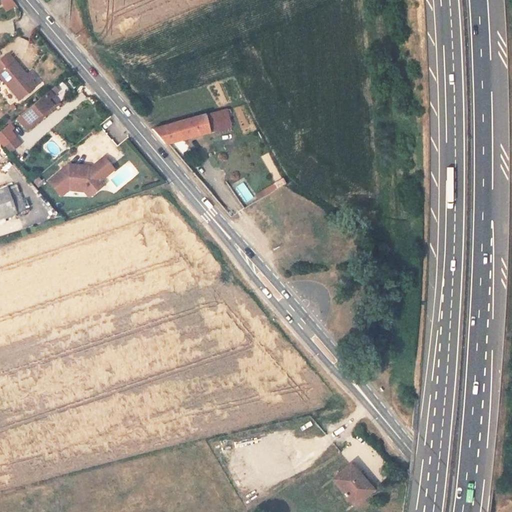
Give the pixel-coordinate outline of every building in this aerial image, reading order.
[(0,0),(0,13),(16,4),(12,0),(0,0)] [(0,73),(18,96),(33,84),(25,73),(8,51),(0,57),(0,73)] [(29,69),(25,73),(33,84),(38,80),(29,69)] [(55,83),(15,116),(25,127),(58,99),(53,93),(59,88),(55,83)] [(213,114),(153,129),(152,129),(163,144),(169,143),(220,130),(213,114)] [(0,127),(0,142),(1,143),(10,136),(3,126),(0,127)] [(50,181),(64,198),(72,191),(86,193),(91,198),(105,186),(104,182),(117,172),(107,158),(93,169),(70,166),(50,181)] [(13,178),(0,183),(0,216),(26,207),(18,183),(15,184),(13,178)] [(374,488),(351,464),(335,479),(358,504),(374,488)] [(393,511),(403,511),(407,493),(397,491),(393,511)]
